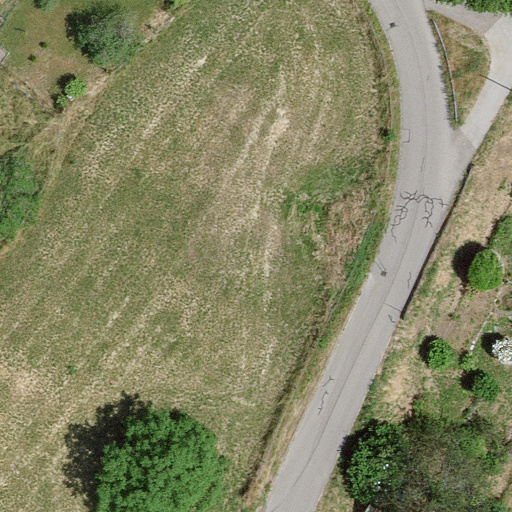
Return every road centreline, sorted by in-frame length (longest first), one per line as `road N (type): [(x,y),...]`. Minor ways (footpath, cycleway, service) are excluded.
road 1 (residential): [(290,511),(359,371),(416,228),(430,168),(417,80),(386,0)]
road 2 (track): [(430,168),(511,73)]
